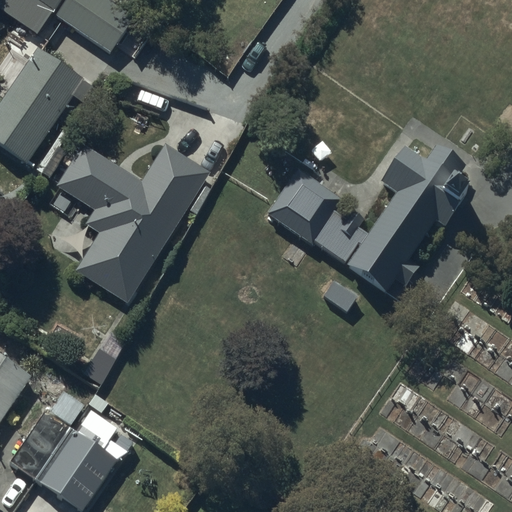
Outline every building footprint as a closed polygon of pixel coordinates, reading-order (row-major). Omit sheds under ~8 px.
[(33,0),(56,14),(53,19),(114,60),(143,16),(119,0),(33,0)] [(202,12),(189,2),(170,24),(183,35),(202,12)] [(203,65),(171,44),(161,60),(192,81),(203,65)] [(86,87),(39,54),(0,110),(0,152),(27,171),(86,87)] [(376,185),(320,148),(279,208),(355,259),(339,282),(382,311),(486,157),(423,115),(376,185)] [(58,193),(93,214),(84,229),(98,237),(76,275),(132,308),(209,176),(164,146),(143,182),(84,148),(58,193)] [(358,297),(334,284),(324,301),(348,315),(358,297)] [(0,429),(32,383),(0,361),(0,429)] [(83,411),(61,397),(49,418),(43,415),(9,469),(58,500),(91,447),(69,433),(83,411)]
